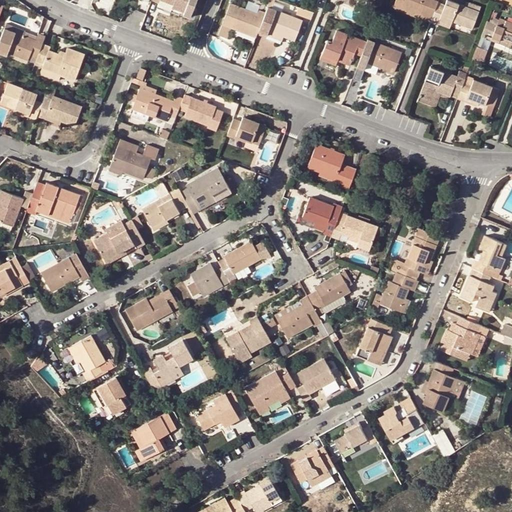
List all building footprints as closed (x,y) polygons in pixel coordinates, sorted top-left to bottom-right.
[(153,0),(159,2),(159,0),(161,0),(169,3),(173,4),(172,7),(171,8),(183,12),(188,0),(153,0)] [(197,0),(188,0),(183,12),(183,14),(191,17),(197,0)] [(434,1),(431,0),(395,0),(394,5),(420,15),(419,18),(429,22),(437,2),(434,1)] [(437,25),(437,24),(439,21),(450,26),(452,22),(472,29),(478,12),(467,8),(464,6),(448,0),(446,0),(445,5),(437,2),(429,22),(437,25)] [(470,2),(469,3),(467,8),(478,12),(480,7),(470,2)] [(265,13),(255,9),(254,13),(245,10),(229,4),(218,35),(226,38),(230,27),(256,37),(258,31),(265,13)] [(393,9),(419,18),(420,15),(394,5),(393,9)] [(274,17),(265,13),(258,31),(267,35),(266,37),(279,42),(280,40),(282,36),(283,36),(295,40),(302,20),(276,10),(274,17)] [(499,18),(496,26),(503,28),(506,21),(499,18)] [(492,37),(511,44),(511,22),(506,21),(503,28),(496,26),(492,37)] [(492,37),(496,26),(486,22),(482,33),(492,37)] [(4,29),(23,36),(25,32),(6,24),(4,29)] [(42,44),(44,39),(37,37),(36,41),(23,36),(4,29),(0,39),(0,45),(9,49),(8,53),(35,63),(42,44)] [(332,58),(338,61),(349,65),(354,53),(361,56),(365,45),(366,42),(336,31),(332,42),(327,40),(320,59),(330,63),(332,58)] [(511,44),(492,37),(491,40),(510,48),(511,44)] [(365,45),(361,56),(358,64),(364,67),(366,62),(393,73),(401,53),(374,42),(372,48),(365,45)] [(42,44),(35,63),(43,66),(42,69),(61,76),(75,81),(84,55),(68,48),(66,53),(64,56),(58,54),(49,51),(50,47),(42,44)] [(451,94),(458,97),(464,80),(430,67),(419,96),(432,101),(436,91),(441,93),(450,97),(451,94)] [(145,70),(140,68),(137,78),(142,80),(145,70)] [(61,76),(42,69),(40,74),(59,81),(61,76)] [(464,80),(458,97),(457,99),(473,105),(475,101),(478,102),(485,105),(492,108),(493,108),(499,90),(466,77),(464,80)] [(29,114),(29,117),(36,119),(37,116),(45,94),(38,92),(37,94),(8,83),(0,104),(14,109),(29,114)] [(139,88),(155,95),(156,90),(141,84),(139,88)] [(55,91),(47,88),(45,94),(37,116),(44,119),(46,116),(61,121),(75,126),(82,107),(53,96),(55,91)] [(178,110),(182,99),(175,97),(173,101),(155,95),(139,88),(132,109),(133,109),(131,116),(146,122),(149,115),(166,122),(166,121),(169,115),(175,117),(178,110)] [(432,101),(419,96),(417,100),(436,107),(441,93),(436,91),(432,101)] [(203,102),(184,95),(182,99),(178,110),(186,112),(184,117),(217,128),(223,112),(215,109),(216,107),(207,104),(203,102)] [(492,108),(485,105),(481,114),(489,116),(492,108)] [(29,114),(14,109),(13,112),(28,117),(29,117),(29,114)] [(166,121),(173,124),(175,117),(169,115),(166,121)] [(60,125),(61,121),(46,116),(44,119),(60,125)] [(233,119),(226,136),(234,139),(235,136),(246,140),(259,145),(265,126),(242,117),(240,122),(233,119)] [(160,137),(167,139),(170,132),(162,130),(160,137)] [(117,146),(136,154),(139,145),(121,138),(117,146)] [(147,144),(142,156),(150,159),(155,161),(159,148),(147,144)] [(349,188),(355,170),(341,164),(344,155),(316,145),(308,168),(320,172),(335,178),(334,182),(349,188)] [(143,179),(150,159),(142,156),(136,154),(117,146),(110,167),(122,172),(143,179)] [(121,176),(122,172),(110,167),(108,171),(121,176)] [(193,214),(202,209),(199,203),(207,198),(210,204),(232,192),(217,168),(186,185),(188,189),(181,193),(188,206),(193,214)] [(335,178),(320,172),(318,176),(334,182),(335,178)] [(36,211),(48,216),(50,210),(71,218),(79,195),(46,183),(45,186),(37,182),(33,194),(28,206),(37,209),(36,211)] [(28,206),(33,194),(25,191),(22,199),(0,189),(0,221),(12,226),(20,206),(27,208),(28,206)] [(181,193),(179,189),(141,210),(151,228),(166,219),(180,212),(179,211),(188,206),(181,193)] [(80,194),(79,195),(71,218),(70,222),(74,223),(84,196),(80,194)] [(202,209),(210,204),(207,198),(199,203),(202,209)] [(326,226),(325,229),(333,232),(340,213),(342,207),(334,204),(333,206),(310,198),(303,217),(314,221),(326,226)] [(70,222),(71,218),(50,210),(48,216),(69,223),(70,222)] [(353,218),(340,213),(333,232),(331,237),(339,240),(341,234),(349,236),(359,240),(358,243),(357,246),(369,251),(372,242),(377,227),(358,220),(353,218)] [(166,219),(151,228),(153,231),(168,223),(166,219)] [(144,243),(131,220),(123,225),(120,221),(105,230),(107,234),(93,241),(105,262),(118,254),(116,251),(132,242),(134,245),(136,248),(144,243)] [(326,226),(314,221),(312,228),(324,232),(325,229),(326,226)] [(443,221),(439,230),(444,232),(448,223),(443,221)] [(382,228),(377,227),(372,242),(376,244),(382,228)] [(419,229),(416,237),(436,245),(439,237),(419,229)] [(491,276),(497,279),(505,258),(501,257),(506,245),(485,236),(480,248),(483,250),(481,255),(478,262),(475,261),(472,268),(491,276)] [(419,272),(424,274),(429,261),(436,245),(416,237),(404,265),(395,262),(392,271),(397,273),(415,280),(419,272)] [(263,240),(253,245),(261,259),(272,257),(263,240)] [(253,245),(251,241),(224,256),(234,274),(261,259),(253,245)] [(118,254),(105,262),(107,265),(127,253),(125,250),(134,245),(132,242),(116,251),(118,254)] [(90,278),(76,253),(41,273),(51,293),(79,276),(82,282),(90,278)] [(234,274),(224,256),(217,261),(221,268),(229,282),(236,278),(234,274)] [(433,262),(429,261),(424,274),(428,276),(433,262)] [(221,287),(229,282),(221,268),(215,272),(210,264),(191,275),(194,281),(200,292),(201,294),(219,284),(221,287)] [(29,282),(20,266),(14,270),(12,266),(0,272),(0,294),(7,291),(20,283),(21,283),(22,286),(29,282)] [(488,283),(491,276),(472,268),(461,297),(473,302),(474,298),(479,300),(476,307),(485,311),(490,300),(494,302),(497,293),(493,292),(486,289),(488,283)] [(418,282),(415,280),(397,273),(392,283),(389,281),(383,296),(380,304),(399,312),(404,299),(409,290),(414,292),(418,282)] [(317,292),(308,297),(318,315),(324,312),(325,314),(346,302),(343,297),(351,292),(340,274),(315,288),(317,292)] [(200,292),(194,281),(187,285),(193,296),(200,292)] [(20,283),(7,291),(8,294),(22,286),(21,283),(20,283)] [(495,286),(488,283),(486,289),(493,292),(495,286)] [(219,284),(201,294),(203,297),(221,287),(219,284)] [(177,305),(169,291),(161,295),(163,297),(150,305),(148,302),(147,299),(132,307),(140,322),(137,324),(139,328),(142,326),(143,328),(171,312),(170,310),(177,305)] [(380,304),(383,296),(377,293),(371,307),(377,310),(380,304)] [(163,297),(161,295),(148,302),(150,305),(163,297)] [(322,323),(318,315),(308,297),(275,316),(287,338),(312,325),(314,327),(322,323)] [(410,301),(404,299),(399,312),(405,314),(410,301)] [(489,313),(494,302),(490,300),(485,311),(489,313)] [(356,320),(359,311),(354,309),(351,317),(356,320)] [(466,320),(476,325),(478,320),(468,315),(466,320)] [(267,329),(275,324),(270,317),(263,321),(267,329)] [(270,342),(257,318),(248,322),(250,326),(226,339),(240,363),(251,356),(250,353),(270,342)] [(466,320),(459,318),(456,325),(459,326),(456,334),(449,331),(447,330),(439,350),(457,357),(460,352),(469,355),(470,354),(472,355),(480,334),(478,334),(481,326),(476,325),(466,320)] [(392,327),(371,319),(356,356),(367,360),(368,356),(378,360),(384,345),(387,347),(391,337),(388,335),(392,327)] [(250,326),(248,322),(224,336),(226,339),(250,326)] [(459,326),(456,325),(452,323),(449,331),(456,334),(459,326)] [(511,327),(504,324),(499,334),(504,336),(511,339),(511,327)] [(480,334),(472,355),(476,357),(481,344),(483,345),(486,337),(480,334)] [(88,382),(109,370),(104,361),(90,336),(72,346),(81,362),(87,372),(83,374),(88,382)] [(511,339),(504,336),(503,344),(511,345),(511,339)] [(143,373),(151,387),(159,383),(181,370),(179,366),(193,358),(183,341),(169,348),(174,357),(167,361),(163,355),(153,360),(159,370),(153,373),(150,368),(143,373)] [(290,352),(286,345),(278,349),(282,356),(290,352)] [(380,366),(387,347),(384,345),(378,360),(368,356),(367,360),(380,366)] [(81,362),(72,346),(68,349),(77,364),(81,362)] [(460,352),(457,357),(467,361),(469,355),(460,352)] [(109,370),(115,367),(110,358),(104,361),(109,370)] [(304,386),(297,389),(304,402),(312,398),(309,394),(318,389),(335,379),(324,359),(297,374),(304,386)] [(453,369),(434,362),(432,368),(434,369),(429,382),(427,387),(430,388),(427,394),(424,403),(444,411),(457,378),(450,376),(453,369)] [(184,375),(181,370),(159,383),(161,387),(184,375)] [(267,406),(278,399),(288,394),(275,372),(245,388),(260,415),(269,409),(267,406)] [(295,386),(288,373),(283,376),(290,388),(295,386)] [(130,404),(115,377),(93,390),(103,408),(108,406),(113,414),(130,404)] [(337,383),(335,379),(318,389),(320,392),(337,383)] [(427,387),(429,382),(426,381),(422,392),(427,394),(430,388),(427,387)] [(359,390),(356,385),(349,389),(352,394),(359,390)] [(242,409),(232,390),(213,401),(215,405),(199,414),(199,412),(195,414),(204,430),(221,421),(225,427),(239,419),(235,412),(242,409)] [(290,398),(288,394),(278,399),(280,403),(290,398)] [(424,422),(410,398),(398,404),(400,407),(402,410),(398,412),(396,409),(394,406),(384,412),(386,415),(379,418),(394,444),(404,438),(402,434),(424,422)] [(167,413),(135,431),(144,447),(139,449),(145,460),(166,448),(161,438),(176,429),(167,413)] [(344,430),(346,432),(359,425),(358,422),(344,430)] [(370,445),(377,441),(369,426),(362,430),(359,425),(346,432),(347,435),(335,442),(342,454),(354,447),(352,445),(360,440),(362,443),(368,439),(370,445)] [(131,433),(139,449),(144,447),(135,431),(131,433)] [(141,462),(145,460),(139,449),(135,451),(141,462)] [(334,467),(324,450),(319,453),(317,451),(310,455),(312,458),(307,460),(306,457),(291,466),(301,483),(313,476),(315,479),(317,483),(331,475),(328,470),(334,467)] [(313,476),(301,483),(302,486),(315,479),(313,476)] [(275,489),(268,478),(259,483),(260,485),(262,487),(255,491),(253,489),(245,493),(244,492),(236,497),(238,500),(275,489)] [(281,500),(275,489),(238,500),(244,511),(253,507),(255,511),(269,503),(271,506),(281,500)] [(244,511),(238,500),(236,497),(227,502),(228,503),(218,509),(217,507),(207,511),(244,511)] [(198,511),(207,511),(217,507),(218,509),(228,503),(227,502),(224,498),(198,511)] [(255,511),(260,511),(271,506),(269,503),(255,511)]
